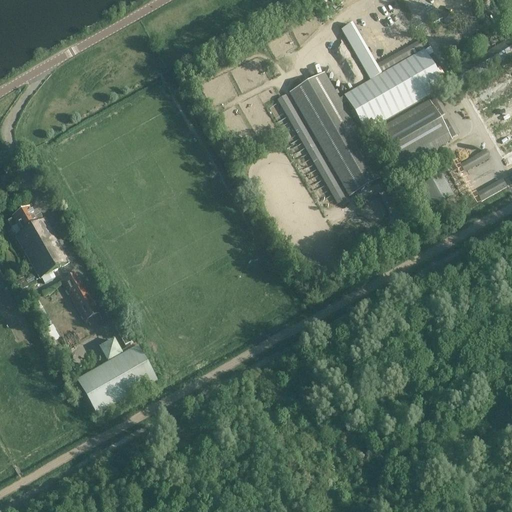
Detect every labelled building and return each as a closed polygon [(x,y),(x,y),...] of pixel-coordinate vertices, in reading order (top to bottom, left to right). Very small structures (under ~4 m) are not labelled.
[(379,64),(355,23),(341,31),(370,82),(384,74),(379,64)] [(461,87),(511,57),(511,42),(507,33),(502,36),(505,42),(452,72),(461,87)] [(379,64),(384,74),(421,52),(416,43),(379,64)] [(344,97),(347,103),(365,134),(445,88),(423,51),(421,52),(384,74),(370,82),(344,97)] [(511,66),(465,93),(507,167),(511,164),(511,66)] [(290,93),(349,198),(383,179),(324,74),(290,93)] [(430,102),(378,132),(399,169),(451,139),(430,102)] [(485,151),(460,166),(463,172),(489,157),(485,151)] [(480,204),(459,166),(448,173),(463,200),(469,210),(480,204)] [(442,175),(421,187),(432,208),(454,197),(442,175)] [(503,181),(477,196),(481,203),(507,188),(503,181)] [(68,264),(44,221),(40,214),(35,217),(30,208),(11,218),(12,219),(7,222),(10,228),(15,225),(21,234),(16,237),(40,280),(68,264)] [(90,326),(102,320),(76,274),(61,283),(86,326),(88,324),(90,326)] [(77,383),(97,418),(157,384),(137,349),(77,383)]
